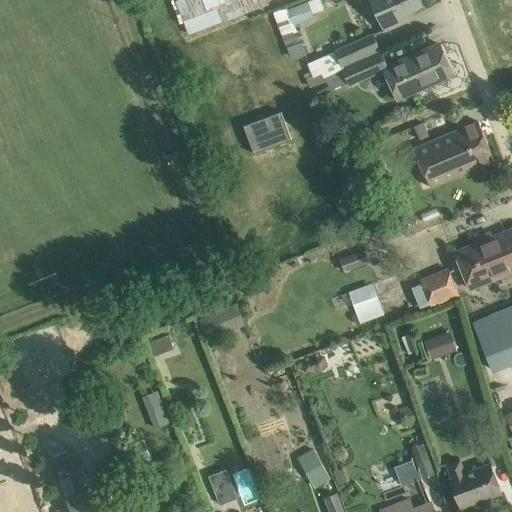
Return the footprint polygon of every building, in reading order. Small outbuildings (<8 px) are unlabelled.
[(177,0),(188,32),(271,4),(270,0),(177,0)] [(423,5),(420,0),(372,0),(386,30),(402,23),(398,15),(423,5)] [(288,10),(294,25),(313,17),(307,2),(288,10)] [(307,53),(300,33),(284,38),(292,58),(307,53)] [(335,51),(343,67),(382,50),(375,33),(335,51)] [(382,50),(343,67),(350,87),(386,71),(398,99),(454,74),(440,44),(390,66),(382,50)] [(315,79),(343,67),(335,51),(308,63),(315,79)] [(191,146),(201,174),(277,145),(267,118),(191,146)] [(414,125),(422,145),(432,141),(424,121),(414,125)] [(495,160),(479,121),(432,141),(422,145),(416,149),(432,187),(495,160)] [(511,271),(511,229),(458,251),(472,287),(511,271)] [(340,258),(344,271),(370,263),(365,250),(340,258)] [(448,268),(435,273),(446,300),(460,294),(448,268)] [(432,306),(446,300),(435,273),(421,279),(430,302),(432,306)] [(354,304),(378,295),(374,283),(350,291),(354,304)] [(239,301),(201,317),(210,340),(248,324),(239,301)] [(511,306),(476,321),(495,369),(511,362),(511,306)] [(425,340),(432,358),(458,349),(451,331),(425,340)] [(410,354),(419,350),(411,333),(402,336),(410,354)] [(156,355),(174,347),(169,334),(150,341),(156,355)] [(303,364),(306,372),(314,369),(311,360),(303,364)] [(154,428),(169,422),(162,406),(157,408),(151,392),(134,399),(140,416),(148,412),(154,428)] [(404,422),(415,419),(410,405),(400,409),(404,422)] [(0,440),(13,435),(7,419),(0,421),(0,440)] [(0,463),(21,455),(13,435),(0,440),(0,463)] [(151,458),(143,439),(123,447),(131,466),(151,458)] [(424,442),(412,446),(424,478),(435,474),(424,442)] [(331,475),(316,448),(300,456),(315,483),(331,475)] [(454,479),(452,480),(461,508),(503,493),(492,464),(466,474),(461,459),(449,463),(454,479)] [(396,467),(403,486),(421,480),(413,460),(396,467)] [(0,493),(31,481),(23,461),(0,470),(0,493)] [(239,498),(228,469),(210,476),(221,505),(239,498)] [(31,481),(0,493),(0,511),(37,498),(31,481)] [(345,511),(338,492),(324,497),(330,511),(345,511)] [(42,511),(37,498),(0,511),(42,511)] [(410,501),(383,511),(436,511),(434,504),(414,511),(410,501)]
